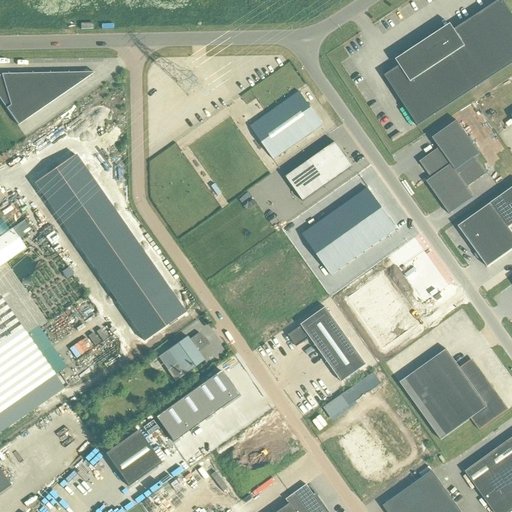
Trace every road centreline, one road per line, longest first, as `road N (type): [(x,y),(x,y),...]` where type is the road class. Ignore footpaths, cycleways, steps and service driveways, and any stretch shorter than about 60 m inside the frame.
road 1 (unclassified): [(132,40),(143,210),(356,511)]
road 2 (unclassified): [(302,38),(313,72),(511,354)]
road 3 (unclassified): [(132,40),(302,38)]
road 4 (unclassified): [(0,45),(132,40)]
